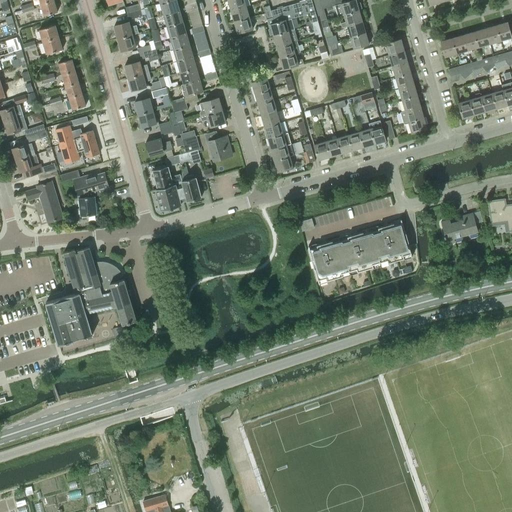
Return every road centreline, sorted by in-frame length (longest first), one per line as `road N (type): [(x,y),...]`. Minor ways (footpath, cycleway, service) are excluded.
road 1 (primary): [(0,438),(380,314),(511,282)]
road 2 (unclassified): [(185,397),(372,334),(511,299)]
road 3 (residential): [(149,230),(83,0)]
road 4 (residential): [(262,199),(205,0)]
road 5 (unclassified): [(0,457),(185,397)]
road 6 (residential): [(449,146),(405,0)]
road 7 (residential): [(149,230),(16,243)]
road 8 (residential): [(262,199),(390,162)]
